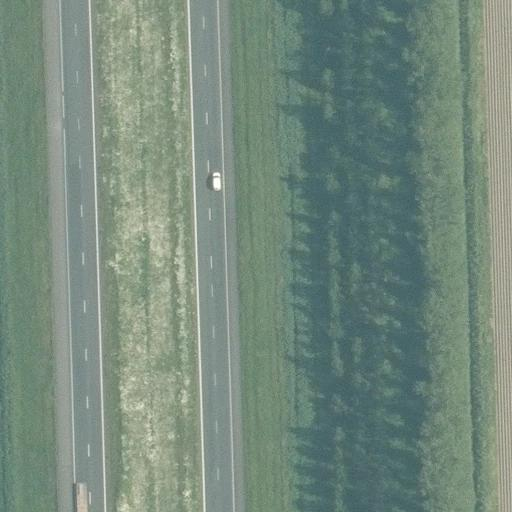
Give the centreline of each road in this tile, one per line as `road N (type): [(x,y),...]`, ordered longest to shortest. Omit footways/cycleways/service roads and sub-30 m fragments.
road 1 (motorway): [(73,0),(88,511)]
road 2 (motorway): [(215,511),(202,0)]
